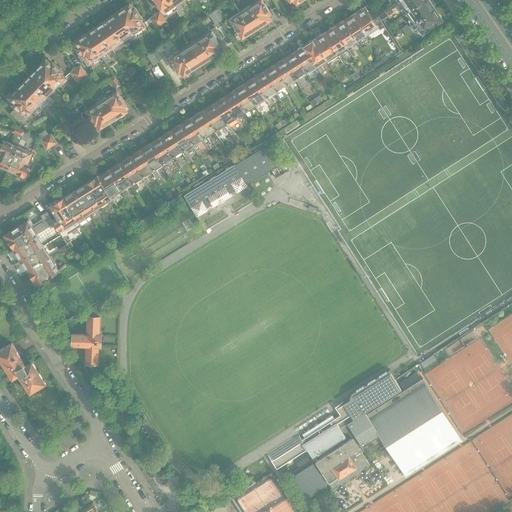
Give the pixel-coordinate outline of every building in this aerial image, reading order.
[(175,4),(172,0),(152,0),(154,1),(155,0),(156,0),(165,11),(170,8),(173,13),(176,11),(180,17),(183,15),(175,4)] [(181,0),(172,0),(175,4),(183,15),(185,14),(180,7),(182,6),(179,2),(181,0)] [(271,16),(269,12),(270,11),(265,4),(264,4),(261,0),(259,0),(251,6),(262,25),(264,24),(265,25),(269,22),(269,21),(270,20),(269,17),(271,16)] [(406,13),(424,0),(401,0),(398,2),(402,8),(400,10),(403,14),(406,13)] [(413,24),(435,9),(432,4),(431,3),(429,0),(424,0),(406,13),(410,20),(408,21),(411,26),(413,24)] [(385,11),(391,7),(389,4),(383,8),(381,5),(376,8),(380,15),(385,11)] [(144,25),(139,18),(140,17),(134,8),(132,10),(129,5),(125,8),(122,8),(120,10),(120,12),(119,13),(132,33),(144,25)] [(262,25),(251,6),(240,12),(253,31),(254,31),(255,31),(259,29),(259,27),(262,25)] [(359,12),(355,14),(360,21),(359,23),(367,36),(368,35),(372,33),(379,28),(379,27),(383,25),(380,20),(374,10),(374,9),(373,10),(369,13),(365,8),(364,8),(363,8),(359,10),(359,12)] [(225,18),(219,9),(214,12),(220,22),(225,18)] [(423,34),(443,20),(442,19),(442,18),(440,15),(438,14),(435,9),(413,24),(420,34),(422,33),(423,34)] [(390,24),(385,17),(388,15),(385,11),(380,15),(387,26),(390,24)] [(167,22),(160,12),(155,15),(163,27),(167,24),(166,22),(167,22)] [(220,22),(214,12),(209,15),(215,25),(220,22)] [(253,31),(240,12),(230,19),(238,31),(235,34),(238,40),(242,38),(243,37),(245,37),(249,35),(249,34),(253,31)] [(132,33),(119,13),(114,16),(112,16),(110,17),(109,19),(108,20),(122,40),(128,36),(131,41),(136,38),(132,33)] [(349,18),(345,21),(349,28),(349,29),(357,42),(367,36),(359,23),(360,21),(355,14),(354,15),(353,14),(349,17),(349,18)] [(163,27),(155,15),(150,19),(157,29),(157,28),(158,30),(163,27)] [(122,40),(108,20),(103,23),(101,23),(99,24),(98,27),(97,27),(111,47),(122,40)] [(339,25),(335,27),(339,34),(339,35),(347,48),(357,42),(349,29),(349,28),(345,21),(344,21),(343,21),(339,23),(339,25)] [(111,47),(97,27),(96,28),(94,28),(92,29),(91,31),(86,34),(100,55),(106,64),(110,62),(110,59),(105,51),(111,47)] [(328,31),(325,34),(329,40),(329,42),(337,55),(347,48),(339,35),(339,34),(335,27),(334,28),(333,27),(329,30),(328,31)] [(219,44),(217,40),(221,37),(215,28),(200,38),(212,57),(213,56),(215,57),(218,54),(219,53),(220,52),(219,49),(221,48),(218,44),(219,44)] [(100,55),(86,34),(86,35),(83,35),(81,36),(80,39),(76,42),(79,46),(77,48),(83,57),(86,56),(90,62),(100,55)] [(318,38),(315,40),(319,47),(318,48),(327,61),(337,55),(329,42),(329,40),(325,34),(324,34),(322,34),(319,36),(318,38)] [(212,57),(200,38),(190,44),(202,63),(203,63),(205,63),(208,61),(209,59),(212,57)] [(308,44),(304,47),(317,68),(320,73),(324,70),(321,65),(322,65),(327,61),(318,48),(319,47),(315,40),(314,41),(312,41),(309,43),(308,44)] [(202,63),(190,44),(180,51),(192,70),(195,68),(197,68),(201,66),(201,64),(202,63)] [(295,54),(294,53),(299,60),(298,62),(306,75),(310,73),(317,68),(304,47),(303,47),(303,48),(302,47),(298,50),(298,51),(297,51),(297,52),(295,54)] [(164,58),(158,48),(153,52),(159,62),(164,58)] [(192,70),(180,51),(170,57),(173,63),(172,64),(177,71),(178,70),(180,74),(182,72),(184,75),(185,74),(187,74),(190,72),(191,71),(192,70)] [(285,60),(284,60),(289,67),(288,68),(296,81),(300,88),(307,84),(303,77),(306,75),(298,62),(299,60),(294,53),(293,54),(292,54),(288,56),(287,58),(287,57),(287,59),(285,60)] [(66,78),(61,73),(62,72),(53,63),(51,65),(46,60),(42,64),(41,64),(38,67),(38,68),(37,70),(55,87),(56,88),(66,78)] [(275,66),(274,66),(278,73),(278,74),(286,88),(289,93),(294,90),(291,85),(296,81),(288,68),(289,67),(284,60),(283,60),(282,60),(278,63),(277,64),(276,65),(275,66)] [(87,76),(81,66),(80,66),(75,69),(83,81),(88,78),(87,76)] [(264,73),(264,72),(268,79),(268,81),(276,94),(280,100),(286,96),(282,90),(286,88),(278,74),(278,73),(274,66),(273,66),(273,67),(272,66),(267,69),(267,70),(266,72),(265,73),(264,73)] [(83,81),(75,69),(71,72),(77,82),(78,82),(79,84),(83,81)] [(55,87),(37,70),(36,70),(35,70),(32,73),(32,75),(28,79),(46,96),(55,87)] [(157,81),(151,72),(146,75),(152,85),(157,81)] [(254,79),(258,86),(258,88),(266,101),(269,105),(273,103),(270,98),(276,94),(268,81),(268,79),(264,72),(263,72),(263,73),(262,73),(257,75),(257,77),(256,77),(256,78),(254,79)] [(121,86),(115,76),(109,80),(110,82),(111,82),(112,83),(110,84),(113,88),(115,87),(117,89),(121,86)] [(46,96),(28,79),(24,83),(23,83),(20,86),(20,87),(19,88),(37,106),(42,100),(45,103),(49,99),(46,96)] [(244,85),(243,85),(248,93),(248,94),(256,107),(259,112),(263,109),(260,104),(266,101),(258,88),(258,86),(254,79),(253,79),(251,79),(247,82),(247,83),(246,83),(246,84),(244,85)] [(141,92),(134,82),(129,85),(136,95),(141,92)] [(153,92),(149,87),(148,85),(143,88),(148,96),(153,92)] [(234,92),(233,92),(238,98),(237,100),(245,113),(256,107),(248,94),(248,93),(243,85),(243,86),(241,85),(237,88),(237,89),(236,89),(236,91),(234,92)] [(38,107),(37,106),(19,88),(18,89),(17,89),(14,92),(14,93),(10,97),(15,102),(13,104),(17,107),(11,113),(16,118),(16,119),(20,122),(21,121),(24,124),(27,120),(28,120),(30,118),(28,117),(38,107)] [(127,107),(125,104),(126,103),(121,96),(120,96),(117,91),(107,98),(118,116),(119,116),(121,116),(125,114),(125,112),(126,111),(125,109),(127,107)] [(224,98),(223,98),(227,105),(227,107),(236,120),(245,113),(237,100),(238,98),(233,92),(231,92),(227,94),(227,96),(226,96),(226,97),(224,98)] [(57,104),(51,97),(49,99),(52,102),(56,106),(57,104)] [(118,116),(107,98),(97,104),(108,123),(112,121),(114,121),(117,119),(117,117),(118,116)] [(214,105),(213,105),(217,112),(217,113),(225,126),(236,120),(227,107),(227,105),(223,98),(222,99),(221,98),(217,101),(217,102),(216,102),(216,104),(214,105)] [(108,123),(97,104),(86,111),(90,116),(89,117),(93,124),(94,123),(96,127),(99,125),(100,128),(102,127),(103,127),(107,125),(107,124),(108,123)] [(206,110),(203,112),(216,132),(215,133),(218,137),(223,134),(220,130),(225,126),(217,113),(217,112),(213,105),(212,104),(212,105),(211,105),(207,107),(206,109),(206,110)] [(214,134),(201,113),(200,113),(198,113),(194,115),(194,117),(193,116),(193,118),(191,119),(190,119),(196,126),(195,127),(203,141),(209,150),(212,148),(209,143),(210,142),(208,138),(214,134)] [(250,115),(248,117),(252,123),(255,128),(258,127),(254,121),(251,115),(250,115)] [(80,129),(73,119),(69,122),(75,132),(80,129)] [(203,141),(195,127),(196,126),(190,119),(188,119),(184,122),(184,123),(183,123),(183,124),(181,125),(180,125),(185,133),(185,134),(193,147),(197,154),(199,152),(198,150),(200,149),(197,145),(203,141)] [(75,132),(69,122),(63,125),(70,135),(75,132)] [(193,147),(185,134),(185,133),(180,125),(180,126),(178,125),(174,128),(174,129),(173,129),(173,131),(171,132),(170,132),(175,139),(175,140),(184,154),(189,163),(191,161),(188,155),(186,152),(193,147)] [(231,127),(227,129),(228,131),(231,136),(235,133),(231,127)] [(184,154),(175,140),(175,139),(170,132),(169,132),(168,132),(164,135),(164,136),(163,136),(163,137),(161,138),(160,138),(165,146),(165,147),(173,161),(184,154)] [(57,143),(51,133),(47,136),(45,133),(41,136),(42,139),(46,137),(52,146),(57,143)] [(46,137),(42,139),(41,140),(47,150),(52,146),(46,137)] [(173,161),(165,147),(165,146),(160,138),(159,139),(158,138),(154,141),(153,142),(153,144),(151,145),(150,145),(155,152),(154,153),(163,167),(173,161)] [(32,153),(21,148),(22,146),(23,146),(25,141),(21,140),(20,143),(18,147),(9,169),(18,173),(18,176),(22,178),(24,176),(25,176),(30,166),(27,164),(29,159),(32,157),(31,153),(32,153)] [(9,169),(18,147),(4,141),(3,144),(1,144),(0,145),(0,147),(1,148),(0,150),(0,167),(0,168),(2,166),(9,169)] [(272,142),(184,196),(197,217),(208,210),(207,208),(211,206),(212,208),(220,203),(233,196),(231,194),(236,191),(237,193),(248,186),(246,183),(247,183),(248,184),(284,162),(272,142)] [(163,167),(154,153),(155,152),(150,145),(149,144),(149,145),(148,145),(144,147),(143,149),(143,150),(141,151),(140,151),(145,159),(144,160),(153,173),(156,178),(160,176),(157,171),(163,167)] [(153,173),(144,160),(145,159),(140,151),(139,151),(138,151),(134,154),(133,155),(132,156),(130,158),(130,157),(134,164),(134,166),(143,180),(153,173)] [(143,180),(134,166),(134,164),(130,157),(129,157),(129,158),(128,158),(123,160),(123,162),(122,163),(120,164),(124,171),(124,173),(133,186),(143,180)] [(133,186),(124,173),(124,171),(120,164),(119,164),(117,164),(113,167),(113,168),(112,168),(112,169),(110,170),(109,170),(114,178),(114,179),(122,192),(125,197),(130,194),(127,190),(133,186)] [(122,192),(114,179),(114,178),(109,170),(109,171),(107,170),(103,173),(103,175),(102,174),(102,176),(100,177),(99,177),(114,202),(115,202),(115,201),(119,198),(117,195),(122,192)] [(114,202),(99,177),(98,176),(86,183),(101,207),(108,203),(109,206),(114,202)] [(101,207),(86,183),(74,191),(89,215),(101,207)] [(89,215),(74,191),(64,198),(79,221),(89,215)] [(79,221),(64,198),(51,206),(58,217),(52,221),(54,224),(57,228),(60,233),(79,221)] [(35,233),(28,221),(5,235),(14,250),(37,235),(51,226),(54,224),(52,221),(47,213),(42,216),(46,223),(41,226),(42,228),(35,233)] [(21,260),(44,246),(37,235),(14,250),(21,260)] [(28,271),(51,257),(44,246),(21,260),(28,271)] [(37,286),(67,267),(66,264),(60,268),(61,269),(59,270),(51,257),(28,271),(37,286)] [(99,335),(100,317),(88,317),(88,334),(99,335)] [(98,345),(99,336),(100,336),(100,337),(101,337),(101,335),(100,335),(99,335),(88,334),(73,334),(73,345),(87,346),(98,346),(100,346),(101,345),(100,344),(100,345),(98,345)] [(46,384),(32,362),(25,366),(24,364),(25,364),(20,357),(20,356),(13,345),(12,343),(0,350),(0,357),(6,366),(12,375),(13,378),(14,377),(17,375),(18,377),(19,379),(22,378),(23,379),(22,380),(30,392),(37,388),(37,389),(46,384)] [(98,364),(98,346),(87,346),(86,364),(98,364)] [(303,441),(272,461),(277,469),(308,449),(309,452),(313,458),(346,438),(346,437),(344,434),(348,431),(352,438),(316,462),(322,472),(320,473),(313,463),(290,478),(303,499),(329,483),(338,477),(339,479),(347,474),(348,476),(350,475),(349,472),(357,467),(356,466),(366,459),(362,452),(382,440),(389,450),(390,452),(396,461),(403,473),(406,477),(463,441),(423,378),(421,379),(417,373),(400,383),(404,390),(387,401),(366,415),(365,414),(402,390),(398,384),(395,379),(391,373),(389,370),(351,394),(352,395),(351,396),(350,397),(350,399),(351,400),(337,409),(339,413),(341,415),(334,419),(302,440),(303,441)] [(94,380),(105,375),(104,371),(93,376),(94,380)] [(312,459),(307,451),(294,458),(300,467),(312,459)] [(98,511),(93,503),(82,509),(83,511),(98,511)]
